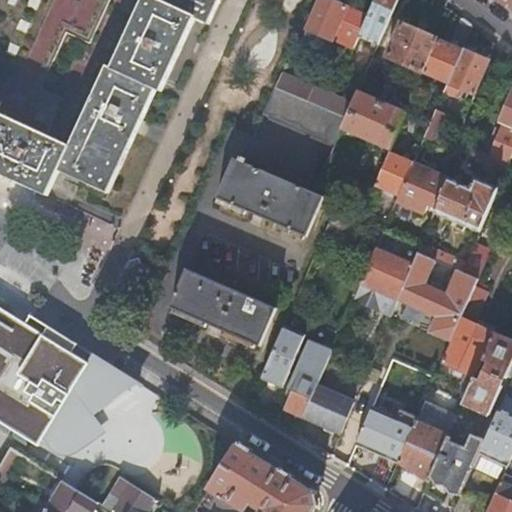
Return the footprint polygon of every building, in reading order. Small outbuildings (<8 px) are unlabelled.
[(221,0),(0,0),(0,171),(50,195),(62,170),(111,193),(159,89),(163,91),(198,17),(211,23),(221,0)] [(335,39),(354,47),(363,28),(343,19),(349,6),(334,0),(319,0),(307,29),(334,41),(335,39)] [(387,26),(397,0),(374,0),(367,17),(387,26)] [(462,49),(472,25),(461,17),(450,43),(438,38),(424,72),(447,82),(448,83),(462,49)] [(424,72),(438,38),(402,22),(387,56),(424,72)] [(490,60),(462,49),(448,83),(447,82),(445,88),(455,93),(458,87),(475,94),(490,60)] [(282,73),(276,87),(308,101),(314,88),(282,73)] [(412,99),(416,90),(405,85),(401,95),(412,99)] [(336,143),(342,128),(347,118),(308,101),(276,87),(265,112),(336,143)] [(342,128),(391,149),(407,114),(407,112),(358,91),(347,118),(342,128)] [(511,91),(500,122),(504,124),(511,126),(511,91)] [(430,124),(423,140),(436,146),(450,114),(436,108),(430,124)] [(511,156),(511,126),(504,124),(502,129),(497,127),(489,145),(494,147),(486,167),(504,176),(511,156)] [(400,195),(414,162),(390,151),(376,185),(400,195)] [(307,236),(325,197),(246,163),(248,159),(242,156),(240,161),(236,159),(219,197),(307,236)] [(438,206),(451,177),(414,162),(400,195),(398,200),(425,212),(430,203),(438,206)] [(471,187),(451,177),(438,206),(436,211),(480,231),(499,188),(476,178),(471,187)] [(467,261),(463,271),(479,278),(492,248),(476,241),(467,261)] [(452,266),(463,271),(467,261),(423,242),(420,247),(419,251),(436,259),(452,266)] [(379,309),(392,315),(399,298),(413,264),(376,248),(362,282),(355,299),(379,309)] [(476,285),(479,278),(463,271),(452,266),(442,290),(426,282),(436,259),(419,251),(415,259),(413,264),(399,298),(437,315),(430,331),(452,340),(462,317),(476,285)] [(147,298),(157,277),(157,274),(157,273),(156,271),(156,270),(155,269),(154,268),(153,267),(144,263),(143,263),(142,263),(140,263),(139,263),(139,264),(138,264),(137,265),(136,265),(135,266),(134,267),(134,268),(125,289),(147,298)] [(261,346),(277,308),(189,269),(172,307),(261,346)] [(476,285),(462,317),(474,323),(487,291),(487,290),(476,285)] [(484,358),(495,332),(474,323),(462,317),(452,340),(443,362),(476,376),(484,358)] [(305,415),(318,385),(341,331),(317,321),(290,386),(294,388),(286,406),(305,415)] [(0,423),(38,448),(68,398),(76,394),(92,417),(140,383),(95,355),(49,326),(41,339),(35,334),(29,330),(21,329),(17,329),(11,330),(0,323),(0,423)] [(285,324),(262,378),(283,386),(306,334),(285,324)] [(511,366),(511,339),(495,332),(484,358),(489,361),(481,378),(476,376),(465,400),(464,402),(491,414),(504,385),(501,380),(504,374),(509,374),(511,366)] [(305,416),(342,431),(355,401),(318,385),(305,415),(305,416)] [(511,414),(500,409),(486,440),(474,467),(502,479),(506,471),(511,460),(511,456),(511,414)] [(431,476),(448,439),(455,424),(422,410),(399,462),(429,481),(431,476)] [(474,467),(486,440),(473,434),(467,447),(448,439),(431,476),(462,495),(474,467)] [(312,511),(317,506),(314,493),(237,444),(224,465),(209,488),(220,495),(219,496),(224,500),(225,498),(245,511),(247,507),(252,510),(255,505),(263,510),(261,511),(312,511)] [(19,458),(10,452),(0,468),(0,485),(2,487),(19,458)] [(511,511),(511,474),(506,471),(502,479),(487,511),(511,511)] [(120,499),(111,511),(148,511),(156,499),(134,486),(121,478),(114,490),(112,494),(120,499)] [(38,498),(33,505),(44,511),(95,511),(100,506),(85,497),(62,484),(47,508),(43,505),(45,501),(38,498)]
